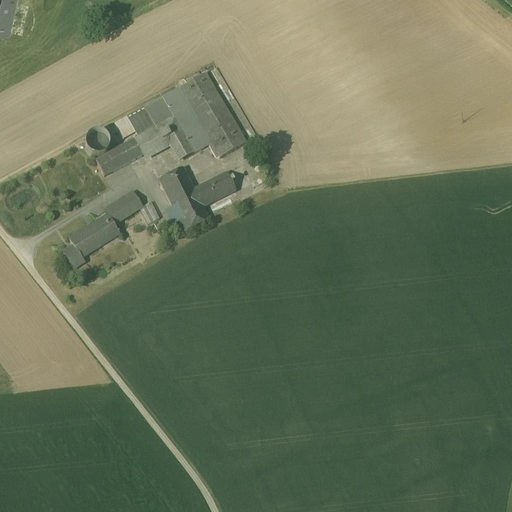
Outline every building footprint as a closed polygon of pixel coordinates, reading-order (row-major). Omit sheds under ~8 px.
[(3,0),(3,1),(0,0),(0,31),(9,33),(15,0),(3,0)] [(258,139),(217,69),(209,74),(250,144),(258,139)] [(247,146),(206,76),(179,91),(211,145),(211,146),(220,161),(247,146)] [(211,145),(179,91),(162,101),(194,156),(211,146),(211,145)] [(194,156),(162,101),(145,110),(156,131),(163,127),(172,142),(184,162),(194,156)] [(156,131),(145,110),(127,119),(139,140),(156,131)] [(139,140),(134,143),(143,158),(172,142),(163,127),(156,131),(139,140)] [(109,152),(110,148),(109,143),(106,139),(102,137),(98,136),(93,137),(89,140),(87,144),(86,148),(87,153),(89,157),(93,159),(98,160),(102,159),(106,156),(109,152)] [(134,143),(96,164),(104,179),(143,158),(134,143)] [(183,171),(160,183),(173,211),(180,225),(185,236),(210,223),(203,210),(194,192),(183,171)] [(227,176),(194,192),(203,210),(216,203),(216,202),(236,193),(227,176)] [(129,199),(113,209),(119,220),(135,210),(129,199)] [(151,206),(140,212),(148,228),(160,222),(151,206)] [(173,211),(165,215),(172,229),(180,225),(173,211)] [(108,219),(70,243),(81,261),(82,261),(120,238),(108,219)] [(74,250),(64,256),(73,272),(84,265),(82,261),(81,261),(70,243),(74,250)]
